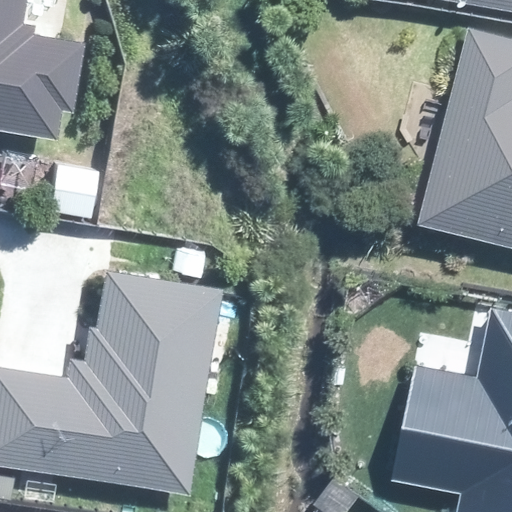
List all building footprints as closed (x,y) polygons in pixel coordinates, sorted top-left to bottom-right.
[(0,0),(0,123),(56,132),(61,101),(74,103),(84,37),(30,29),(32,0),(0,0)] [(511,0),(448,0),(511,11),(511,0)] [(511,34),(474,23),(427,219),(511,240),(511,34)] [(98,162),(49,160),(47,210),(96,212),(98,162)] [(0,463),(194,494),(225,295),(109,277),(92,386),(0,371),(0,463)] [(464,501),(511,511),(511,304),(500,302),(484,378),(434,368),(413,470),(468,481),(464,501)]
